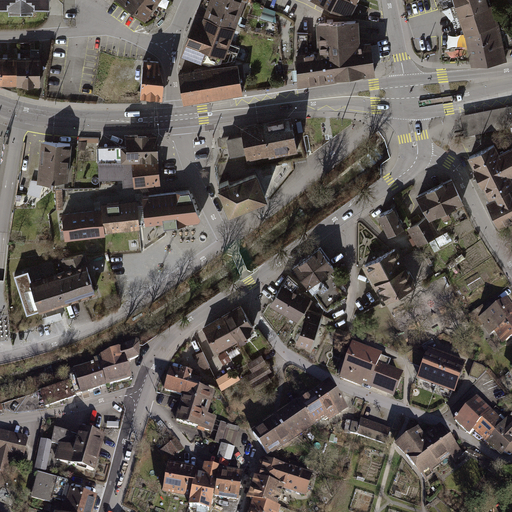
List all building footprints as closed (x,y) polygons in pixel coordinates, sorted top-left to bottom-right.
[(0,0),(0,6),(9,7),(9,13),(33,13),(33,7),(49,7),(48,0),(0,0)] [(137,12),(148,20),(162,0),(120,0),(134,10),(137,12)] [(207,12),(202,26),(231,37),(240,11),(211,0),(207,12)] [(211,0),(240,11),(244,0),(211,0)] [(315,0),(348,14),(349,12),(356,0),(355,0),(315,0)] [(489,0),(455,0),(466,34),(498,24),(489,0)] [(324,46),(328,78),(374,72),(373,66),(370,43),(359,44),(359,40),(357,25),(357,21),(315,23),(317,46),(324,46)] [(231,37),(202,26),(193,24),(190,33),(183,53),(210,64),(236,59),(240,47),(229,43),(231,37)] [(466,34),(473,65),(506,59),(504,49),(511,47),(511,29),(500,30),(498,24),(466,34)] [(296,49),(299,82),(323,79),(328,78),(324,46),(317,46),(307,48),(308,32),(297,33),(296,49)] [(13,50),(13,56),(13,84),(40,84),(40,67),(40,50),(13,50)] [(13,84),(13,56),(0,56),(0,84),(1,85),(13,84)] [(156,59),(148,58),(142,58),(139,95),(160,94),(161,74),(156,59)] [(207,69),(211,97),(243,92),(238,64),(207,69)] [(187,72),(179,74),(184,100),(187,101),(211,97),(207,69),(187,72)] [(511,104),(460,115),(460,117),(464,136),(511,126),(511,104)] [(278,120),(266,122),(271,153),(296,149),(290,118),(278,120)] [(228,151),(245,148),(247,158),(271,153),(266,122),(241,127),(242,132),(224,136),(220,137),(221,146),(227,144),(228,151)] [(96,146),(97,161),(157,158),(155,134),(122,136),(122,146),(119,146),(96,146)] [(66,180),(70,144),(43,141),(39,181),(52,182),(52,184),(53,184),(53,180),(66,180)] [(511,147),(499,154),(494,146),(470,158),(490,197),(497,194),(499,198),(489,203),(501,227),(511,221),(511,190),(509,192),(508,190),(511,187),(511,179),(510,175),(511,174),(511,147)] [(159,182),(157,158),(97,161),(98,179),(121,178),(122,185),(159,182)] [(216,180),(231,213),(236,211),(261,200),(266,198),(252,168),(232,177),(230,174),(216,180)] [(451,180),(419,196),(430,214),(435,212),(437,215),(462,202),(451,180)] [(144,197),(145,203),(147,224),(147,225),(167,223),(168,227),(201,223),(203,219),(191,191),(144,197)] [(106,231),(140,228),(139,224),(137,204),(137,202),(104,205),(105,209),(106,231)] [(145,203),(137,204),(139,224),(147,224),(145,203)] [(394,208),(381,215),(390,234),(404,227),(394,208)] [(106,231),(105,209),(65,211),(67,237),(107,234),(106,231)] [(410,227),(420,244),(437,233),(428,217),(410,227)] [(322,248),(296,266),(325,309),(338,300),(332,290),(343,283),(332,266),(334,265),(322,248)] [(366,265),(386,301),(414,285),(395,249),(366,265)] [(57,274),(66,300),(95,291),(84,254),(62,258),(67,271),(57,274)] [(66,300),(57,274),(32,282),(28,270),(15,274),(27,312),(66,300)] [(290,275),(273,303),(298,318),(310,297),(296,289),(299,282),(290,275)] [(488,313),(481,318),(486,325),(492,333),(499,329),(511,319),(511,309),(506,300),(488,313)] [(481,318),(488,313),(483,306),(470,316),(479,329),(486,325),(481,318)] [(237,336),(253,327),(242,308),(239,307),(224,315),(237,336)] [(321,314),(309,310),(298,341),(310,346),(321,314)] [(224,315),(205,327),(219,350),(232,342),(230,340),(237,336),(224,315)] [(511,337),(511,319),(499,329),(507,340),(511,337)] [(346,335),(336,332),(334,339),(344,342),(346,335)] [(126,362),(138,357),(137,344),(136,344),(99,361),(101,364),(107,386),(131,378),(126,362)] [(359,380),(369,353),(353,348),(342,378),(358,383),(359,380)] [(420,367),(425,354),(415,350),(407,355),(411,364),(420,367)] [(203,368),(209,365),(202,352),(196,355),(203,368)] [(225,352),(219,357),(223,363),(229,358),(225,352)] [(359,380),(395,393),(401,377),(387,372),(391,362),(369,353),(359,380)] [(420,379),(437,385),(446,359),(430,353),(420,379)] [(250,364),(254,370),(265,362),(261,357),(250,364)] [(437,385),(455,391),(464,366),(446,359),(437,385)] [(258,375),(269,367),(265,362),(254,370),(258,375)] [(71,382),(75,395),(81,393),(82,394),(107,386),(101,364),(69,377),(71,382)] [(483,367),(475,364),(470,377),(479,380),(487,371),(483,367)] [(236,368),(217,378),(223,389),(242,379),(236,368)] [(171,370),(165,390),(185,396),(188,385),(198,388),(201,377),(182,371),(182,374),(171,370)] [(71,382),(41,392),(46,407),(76,396),(75,395),(71,382)] [(185,396),(177,421),(210,431),(213,420),(204,418),(212,392),(198,388),(188,385),(185,396)] [(338,415),(347,409),(335,389),(326,385),(315,393),(329,414),(335,411),(338,415)] [(312,425),(329,414),(315,393),(298,403),(312,425)] [(476,399),(456,421),(471,434),(475,430),(492,413),(476,399)] [(298,403),(274,419),(288,440),(312,425),(298,403)] [(504,425),(492,413),(475,430),(502,454),(504,452),(511,444),(498,432),(504,425)] [(267,454),(288,440),(274,419),(253,433),(267,454)] [(358,435),(386,444),(390,430),(361,420),(360,425),(358,435)] [(511,444),(504,452),(511,455),(511,425),(508,421),(504,425),(498,432),(511,444)] [(346,432),(358,435),(360,425),(348,422),(346,432)] [(222,423),(219,433),(225,434),(222,444),(234,448),(240,428),(222,423)] [(418,432),(398,447),(407,456),(414,466),(415,465),(426,481),(435,474),(431,468),(449,454),(455,461),(463,455),(441,427),(434,433),(434,434),(426,440),(418,432)] [(75,435),(56,430),(52,443),(61,445),(72,448),(75,435)] [(94,472),(104,437),(82,430),(76,450),(72,465),(94,472)] [(216,443),(222,444),(225,434),(219,433),(216,443)] [(26,441),(0,434),(0,481),(7,483),(13,457),(22,459),(26,441)] [(51,443),(42,441),(36,469),(46,471),(51,443)] [(162,451),(169,460),(182,451),(175,442),(162,451)] [(218,457),(229,461),(234,448),(222,444),(218,457)] [(57,461),(72,465),(76,450),(72,448),(61,445),(57,461)] [(304,494),(310,475),(263,459),(256,479),(282,488),(304,494)] [(190,506),(209,510),(215,480),(218,480),(219,470),(220,468),(207,465),(205,473),(205,477),(197,475),(192,496),(190,506)] [(164,490),(192,496),(197,475),(197,473),(190,470),(169,466),(164,490)] [(239,499),(242,476),(231,475),(232,472),(219,470),(218,480),(215,496),(239,499)] [(68,488),(69,482),(39,473),(32,498),(53,504),(55,499),(64,501),(68,488)] [(282,488),(256,479),(252,492),(250,491),(248,498),(254,500),(254,499),(256,500),(276,506),(282,488)] [(65,511),(92,511),(97,496),(68,488),(64,501),(68,502),(65,511)] [(276,506),(256,500),(252,511),(277,511),(279,507),(276,506)] [(212,511),(231,511),(233,510),(217,503),(212,511)]
